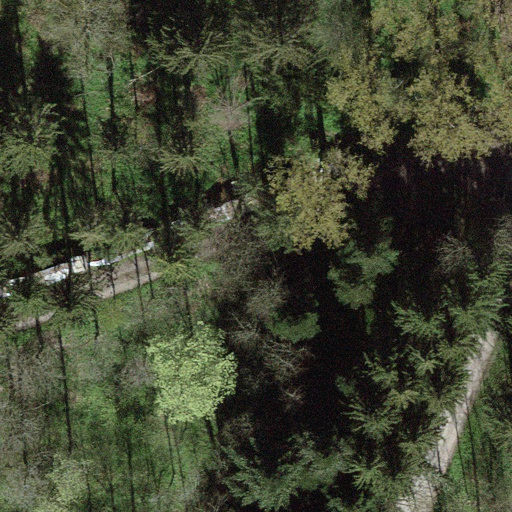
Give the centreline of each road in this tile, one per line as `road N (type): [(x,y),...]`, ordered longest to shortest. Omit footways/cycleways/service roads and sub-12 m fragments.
road 1 (track): [(0,310),(92,286),(511,119)]
road 2 (track): [(404,511),(511,235)]
